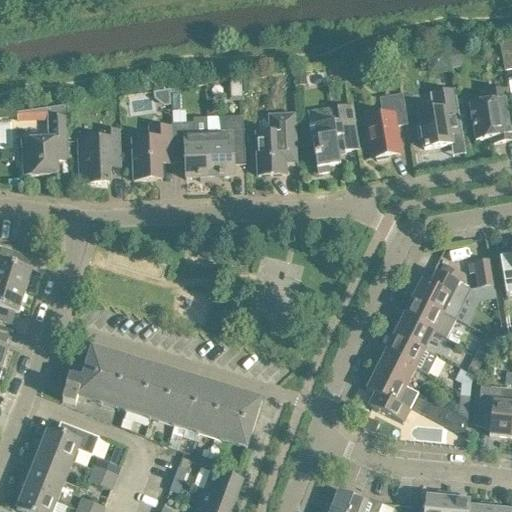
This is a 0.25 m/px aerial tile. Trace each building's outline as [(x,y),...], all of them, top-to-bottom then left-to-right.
[(511,40),(499,43),(504,72),(511,71),(511,40)] [(243,102),(242,80),(228,82),(228,102),(243,102)] [(465,156),(462,136),(459,116),(455,92),(430,96),(433,113),(418,115),(420,127),(416,128),(418,140),(422,139),(424,151),(451,147),(452,158),(465,156)] [(511,142),(511,124),(511,122),(506,92),(484,95),(485,104),(469,107),(475,142),(491,140),(492,146),(511,142)] [(396,128),(407,126),(402,97),(402,96),(386,98),(380,99),(382,117),(366,120),(372,160),(376,159),(376,162),(389,160),(388,157),(400,155),(396,128)] [(331,110),(307,114),(314,156),(318,175),(329,173),(329,167),(340,165),(338,155),(359,151),(355,132),(353,121),(355,120),(352,106),(331,109),(331,110)] [(69,164),(67,128),(67,107),(17,114),(17,123),(47,122),(48,141),(22,142),(24,178),(58,177),(57,165),(69,164)] [(297,164),(295,117),(269,118),(270,135),(256,136),(257,158),(258,178),(286,177),(285,164),(296,164),(297,164)] [(244,150),(244,130),(243,118),(220,119),(220,123),(207,124),(210,183),(219,182),(219,179),(234,179),(232,151),(244,150)] [(193,124),(171,125),(172,129),(173,153),(185,153),(185,165),(186,181),(200,180),(200,183),(210,183),(208,136),(207,124),(207,120),(193,120),(193,124)] [(172,129),(150,130),(150,142),(132,143),(134,183),(155,182),(162,182),(161,175),(161,166),(173,165),(172,153),(172,129)] [(79,171),(81,171),(82,185),(108,184),(107,166),(118,166),(117,133),(105,134),(106,142),(80,143),(81,157),(78,157),(79,171)] [(25,180),(8,181),(9,190),(26,188),(25,180)] [(511,257),(499,260),(503,280),(506,297),(511,296),(511,248),(511,249),(511,254),(511,257)] [(0,252),(0,286),(25,294),(32,272),(22,269),(26,258),(1,250),(0,252)] [(490,262),(474,264),(467,265),(469,275),(476,274),(478,290),(494,287),(490,262)] [(455,322),(471,292),(438,275),(437,275),(431,286),(422,282),(413,301),(455,322)] [(0,322),(6,324),(9,313),(18,315),(25,294),(0,286),(0,322)] [(413,301),(404,319),(434,334),(446,340),(455,322),(413,301)] [(434,334),(404,319),(394,337),(424,352),(434,334)] [(0,371),(1,372),(8,350),(0,347),(0,342),(2,335),(0,334),(0,371)] [(424,352),(394,337),(385,355),(415,370),(428,376),(437,359),(424,352)] [(485,360),(494,342),(486,338),(476,356),(485,360)] [(134,411),(246,445),(248,446),(262,403),(91,351),(83,380),(71,376),(62,403),(75,407),(79,394),(127,409),(121,430),(128,433),(134,411)] [(385,355),(376,374),(406,389),(406,388),(415,370),(385,355)] [(476,356),(467,374),(475,378),(485,360),(476,356)] [(469,399),(471,387),(475,378),(467,374),(460,370),(455,382),(462,385),(460,397),(469,399)] [(369,408),(403,426),(411,410),(418,395),(406,388),(406,389),(376,374),(366,392),(375,397),(369,408)] [(511,391),(480,388),(479,399),(474,399),(472,426),(476,426),(476,427),(490,428),(489,437),(510,439),(511,415),(511,391)] [(457,415),(468,421),(469,411),(468,410),(469,399),(460,397),(459,410),(457,415)] [(457,415),(457,416),(454,434),(466,436),(468,421),(457,415)] [(63,425),(60,435),(49,430),(40,451),(73,464),(77,452),(92,458),(99,440),(63,425)] [(40,451),(39,453),(35,451),(28,469),(65,484),(73,464),(40,451)] [(94,472),(116,481),(121,469),(98,460),(94,472)] [(28,469),(21,487),(25,489),(24,491),(57,504),(65,484),(28,469)] [(178,469),(174,480),(183,484),(187,472),(178,469)] [(243,483),(224,476),(212,471),(205,492),(235,504),(243,483)] [(116,481),(94,472),(89,484),(111,493),(116,481)] [(183,484),(174,480),(169,493),(178,496),(183,484)] [(24,491),(16,511),(65,511),(67,509),(56,505),(57,504),(24,491)] [(197,511),(232,511),(235,504),(205,492),(197,511)] [(446,511),(448,494),(438,493),(437,500),(425,498),(424,511),(446,511)] [(379,511),(382,506),(368,500),(366,504),(338,494),(334,506),(328,504),(324,511),(379,511)] [(446,511),(468,511),(469,503),(458,501),(458,495),(448,494),(446,511)] [(77,511),(103,511),(105,509),(82,501),(77,511)] [(489,511),(490,505),(480,504),(480,510),(469,509),(470,503),(469,503),(468,511),(489,511)]
